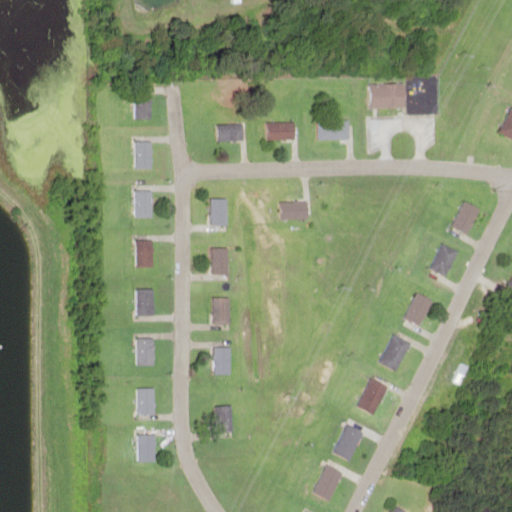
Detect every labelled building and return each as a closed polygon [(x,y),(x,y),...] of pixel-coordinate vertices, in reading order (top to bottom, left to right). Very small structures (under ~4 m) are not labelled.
[(370,107),(406,107),(406,83),(370,83),(370,107)] [(149,112),(142,100),(132,105),(138,118),(149,112)] [(511,107),(509,106),(498,133),(511,137),(511,107)] [(349,139),(349,120),(316,120),(316,139),(349,139)] [(293,121),(263,121),(263,140),(293,140),(293,121)] [(240,123),(212,123),(212,140),(240,140),(240,123)] [(132,168),(149,168),(149,141),(132,141),(132,168)] [(132,216),(150,216),(150,191),(132,190),(132,216)] [(222,198),(207,198),(207,224),(222,224),(222,198)] [(467,233),(480,208),(462,199),(450,224),(467,233)] [(277,218),(305,218),(305,201),(277,201),(277,218)] [(151,266),(151,239),(134,239),(134,266),(151,266)] [(443,276),(456,251),(440,242),(427,266),(443,276)] [(225,273),(225,247),(209,247),(209,273),(225,273)] [(134,288),(134,315),(152,315),(152,288),(134,288)] [(430,300),(414,292),(402,317),(419,325),(430,300)] [(225,323),(225,297),(209,297),(209,323),(225,323)] [(409,343),(391,334),(377,361),(395,370),(409,343)] [(153,337),(135,337),(135,365),(153,365),(153,337)] [(226,347),(210,347),(210,374),(226,374),(226,347)] [(387,387),(370,377),(354,405),(371,415),(387,387)] [(154,387),(137,387),(137,413),(154,413),(154,387)] [(228,405),(212,405),(212,431),(228,431),(228,405)] [(362,431),(344,422),(329,451),(347,460),(362,431)] [(154,434),(135,434),(135,460),(154,460),(154,434)] [(308,492),(325,501),(340,472),(323,463),(308,492)]
